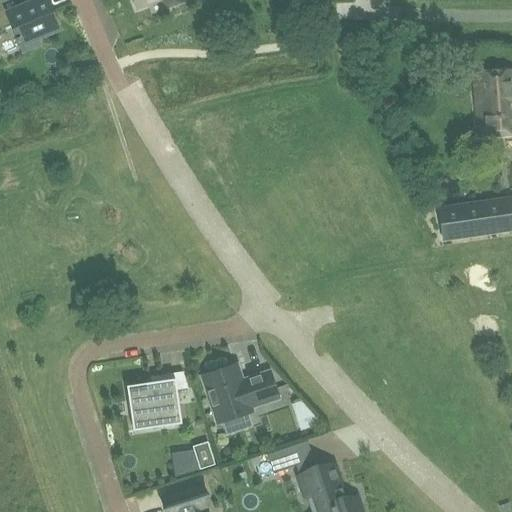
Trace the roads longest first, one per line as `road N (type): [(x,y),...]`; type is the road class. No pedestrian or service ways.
road 1 (residential): [(269,311),(172,164),(86,0)]
road 2 (residential): [(120,511),(78,382),(86,354),(247,325),(269,311)]
road 3 (residential): [(459,511),(365,424),(269,311)]
road 4 (residential): [(336,14),(511,16)]
